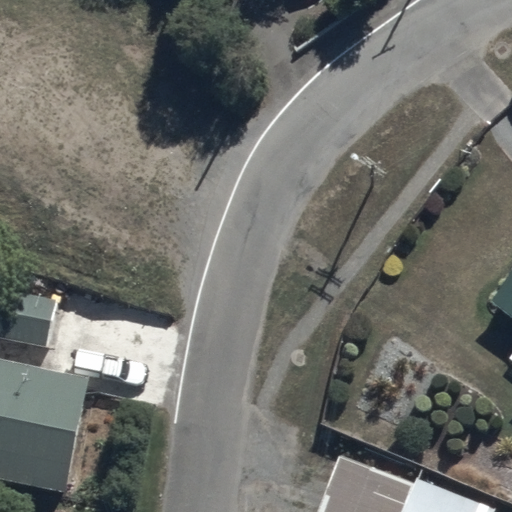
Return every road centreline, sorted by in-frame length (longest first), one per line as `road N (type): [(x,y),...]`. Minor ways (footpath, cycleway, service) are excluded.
road 1 (residential): [(477,0),(418,32),(334,100),(275,171),(243,244),(218,338)]
road 2 (residential): [(218,338),(0,285)]
road 3 (residential): [(218,338),(194,511)]
